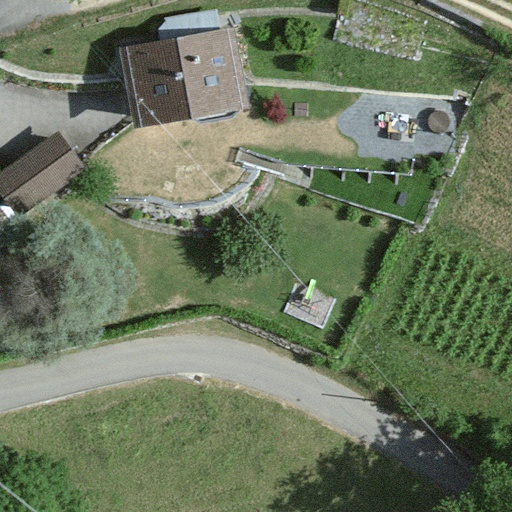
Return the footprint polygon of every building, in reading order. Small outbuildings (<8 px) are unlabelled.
[(348,0),(348,4),(405,20),(405,0),(348,0)] [(222,34),(124,48),(134,122),(233,108),(222,34)] [(265,78),(262,116),(297,118),(298,73),(265,78)] [(344,82),(347,109),(465,114),(469,93),(344,82)] [(77,174),(55,142),(0,178),(0,194),(14,216),(77,174)] [(106,152),(106,166),(116,182),(134,177),(137,161),(122,149),(106,152)]
